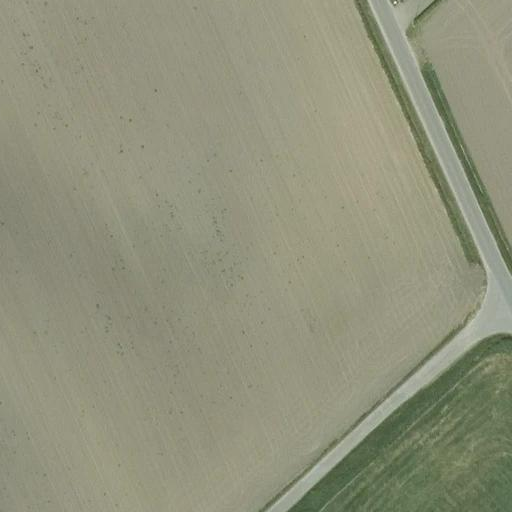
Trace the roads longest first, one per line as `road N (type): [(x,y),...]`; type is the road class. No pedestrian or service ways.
road 1 (unclassified): [(372,0),(503,300)]
road 2 (unclassified): [(276,511),(503,300)]
